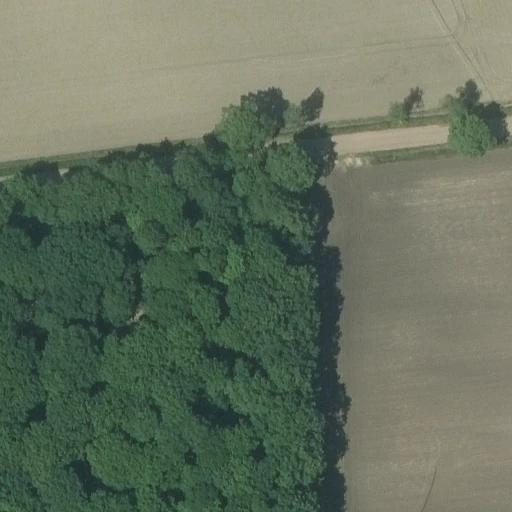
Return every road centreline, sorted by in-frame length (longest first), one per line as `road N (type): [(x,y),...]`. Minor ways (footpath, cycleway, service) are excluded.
road 1 (track): [(72,178),(83,511)]
road 2 (track): [(511,125),(290,153)]
road 3 (track): [(290,153),(72,178)]
